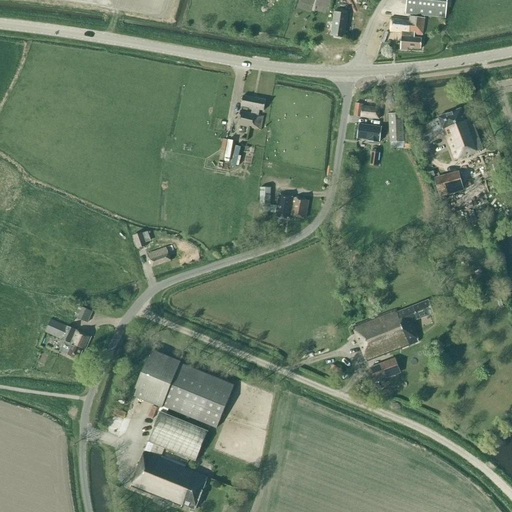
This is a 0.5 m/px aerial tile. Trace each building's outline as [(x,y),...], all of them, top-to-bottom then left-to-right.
[(392,17),(389,32),(402,34),(401,50),(408,50),(408,49),(421,50),(422,39),(414,38),(415,35),(422,36),(425,17),(446,20),(448,0),(407,0),(406,14),(411,15),(410,20),(392,17)] [(330,36),(344,38),(348,15),(334,13),(330,36)] [(264,117),(258,116),(259,110),(263,111),(265,101),(243,96),(241,106),(252,109),(251,113),(240,111),(237,126),(261,130),(264,117)] [(354,117),(361,118),(378,119),(379,108),(362,107),(362,105),(355,104),(354,117)] [(443,130),(444,130),(455,160),(482,149),(473,125),(471,126),(469,119),(465,121),(461,109),(438,118),(443,130)] [(389,114),(390,142),(403,141),(402,114),(389,114)] [(359,125),(357,139),(369,140),(369,142),(378,143),(379,141),(380,141),(382,127),(370,126),(359,125)] [(232,158),(235,140),(225,138),(222,150),(228,151),(226,156),(232,158)] [(370,165),(377,166),(379,153),(371,152),(370,165)] [(434,178),(440,198),(464,191),(458,171),(434,178)] [(259,188),(259,216),(275,216),(277,207),(269,207),(269,188),(259,188)] [(290,217),(305,219),(308,200),(278,195),(276,206),(279,207),(277,217),(286,219),(286,217),(290,218),(290,217)] [(132,236),(136,249),(147,246),(143,233),(132,236)] [(171,261),(166,248),(147,255),(152,268),(171,261)] [(434,313),(429,301),(395,313),(395,312),(353,328),(366,363),(419,343),(411,322),(434,313)] [(79,306),(74,317),(88,322),(92,311),(79,306)] [(90,337),(76,330),(51,319),(45,333),(66,342),(64,348),(62,347),(60,352),(78,361),(82,351),(84,352),(90,337)] [(234,385),(180,364),(180,363),(152,351),(150,357),(148,357),(135,389),(137,389),(134,397),(160,407),(162,408),(163,407),(168,409),(216,428),(234,385)] [(368,368),(374,382),(400,372),(395,358),(368,368)] [(166,415),(168,409),(163,407),(162,408),(160,407),(158,411),(160,412),(166,415)] [(154,444),(196,462),(208,432),(166,415),(160,412),(148,442),(154,444)] [(182,505),(194,510),(207,478),(149,455),(144,453),(130,487),(181,507),(182,505)]
